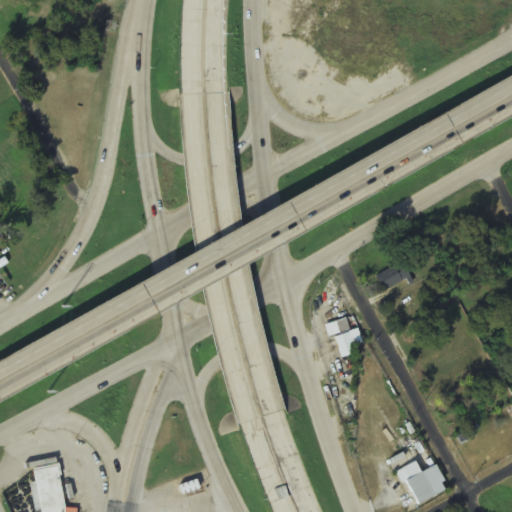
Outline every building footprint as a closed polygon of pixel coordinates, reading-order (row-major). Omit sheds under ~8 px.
[(377,31),(339,10),(318,47),(324,50),(313,70),(339,85),(348,68),(355,71),(377,31)] [(374,277),(383,294),(409,280),(400,263),(374,277)] [(362,352),(356,330),(347,332),(344,321),(323,326),(326,338),(333,337),(338,358),(362,352)] [(434,467),(417,474),(413,465),(397,471),(411,506),(444,493),(434,467)] [(74,511),(74,510),(59,510),(59,471),(32,470),(31,511),(74,511)]
